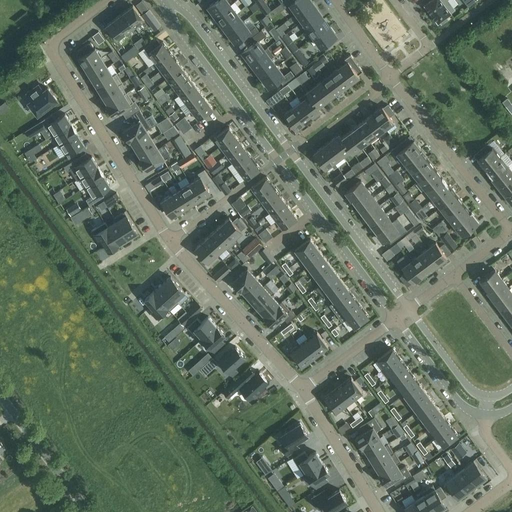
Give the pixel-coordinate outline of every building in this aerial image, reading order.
[(217,16),(216,15),(231,4),(227,0),(216,0),(207,7),(215,17),(217,16)] [(284,0),(281,2),(282,4),(285,7),(287,6),(290,11),(294,16),(313,2),(311,0),(294,0),(295,0),(294,0),(284,0)] [(455,9),(448,0),(431,0),(425,5),(438,22),(440,21),(441,23),(447,19),(446,16),(451,12),(455,9)] [(265,14),(268,12),(271,10),(264,1),(259,6),(260,7),(265,14)] [(249,7),(253,12),(260,7),(259,6),(256,2),(249,7)] [(311,4),(313,2),(294,16),(297,14),(302,21),(316,11),(311,4)] [(133,4),(123,12),(135,27),(145,20),(133,4)] [(216,15),(217,16),(223,23),(237,13),(231,4),(216,15)] [(143,14),(147,19),(150,24),(154,30),(161,25),(157,20),(153,15),(149,9),(143,14)] [(302,21),(308,29),(323,18),(317,10),(316,11),(302,21)] [(123,12),(115,18),(127,34),(135,27),(123,12)] [(222,24),(228,31),(229,32),(243,21),(237,13),(223,23),(222,24)] [(115,18),(105,25),(117,41),(127,34),(115,18)] [(308,29),(314,37),(330,26),(330,25),(328,26),(323,18),(308,29)] [(256,26),(250,30),(243,21),(229,32),(228,31),(227,33),(234,42),(245,34),(249,38),(259,31),(256,26)] [(283,37),(288,33),(281,25),(277,28),(283,37)] [(314,37),(321,47),(337,35),(330,26),(314,37)] [(262,29),(259,31),(249,38),(253,43),(241,52),(249,62),(251,60),(250,60),(265,49),(257,40),(266,34),(262,29)] [(288,33),(283,37),(289,45),(294,41),(288,33)] [(146,42),(142,37),(138,40),(142,45),(146,42)] [(170,51),(163,41),(160,43),(157,38),(144,48),(155,62),(170,51)] [(294,41),(289,45),(295,53),(300,49),(294,41)] [(91,42),(77,50),(81,56),(79,57),(85,67),(101,57),(95,47),(94,48),(91,42)] [(139,51),(135,45),(130,48),(135,54),(139,51)] [(280,50),(286,58),(292,54),(286,46),(282,49),(280,50)] [(265,49),(250,60),(251,60),(257,68),(274,55),(270,51),(268,47),(265,49)] [(309,61),(300,49),(295,53),(304,65),(309,61)] [(170,51),(155,62),(161,70),(176,59),(170,51)] [(348,61),(340,67),(351,82),(359,76),(358,74),(363,71),(350,54),(345,58),(348,61)] [(257,68),(262,76),(261,77),(261,78),(277,65),(271,58),(274,56),(274,55),(257,68)] [(101,57),(85,67),(91,76),(107,66),(101,57)] [(131,65),(136,70),(143,65),(138,59),(131,65)] [(167,79),(182,67),(176,59),(161,70),(167,79)] [(289,63),(294,71),(301,68),(295,59),(289,63)] [(321,59),(313,64),(318,71),(326,66),(321,59)] [(284,75),(277,65),(261,78),(268,87),(279,79),(283,83),(294,75),(291,70),(284,75)] [(307,69),(314,78),(319,74),(312,65),(307,69)] [(107,66),(91,76),(96,85),(113,75),(107,66)] [(173,87),(188,75),(182,67),(167,79),(173,87)] [(340,67),(331,73),(343,88),(351,82),(340,67)] [(123,83),(117,73),(113,75),(96,85),(103,95),(121,84),(123,83)] [(150,78),(146,73),(141,77),(145,82),(150,78)] [(331,73),(323,79),(335,95),(343,88),(331,73)] [(135,74),(131,77),(133,81),(136,84),(140,81),(138,79),(135,74)] [(296,77),(300,83),(301,84),(305,81),(300,74),(296,77)] [(179,95),(194,83),(188,75),(173,87),(179,95)] [(296,86),(300,83),(296,77),(292,80),(296,86)] [(154,83),(150,78),(145,82),(149,87),(154,83)] [(323,79),(315,85),(327,101),(335,95),(323,79)] [(403,79),(399,82),(404,89),(409,86),(403,79)] [(185,103),(201,92),(194,83),(179,95),(185,103)] [(287,97),(294,92),(288,83),(280,89),(287,97)] [(121,84),(103,95),(108,104),(126,92),(121,84)] [(33,89),(27,94),(29,97),(31,100),(28,102),(33,108),(38,114),(47,107),(57,100),(52,93),(48,87),(45,89),(43,91),(41,88),(38,85),(33,89)] [(315,85),(307,92),(321,110),(319,107),(327,101),(315,85)] [(280,89),(272,95),(277,101),(284,95),(280,89)] [(108,104),(107,104),(113,115),(126,107),(131,114),(140,109),(135,101),(134,102),(127,92),(126,92),(108,104)] [(191,111),(207,100),(201,92),(185,103),(191,111)] [(307,92),(299,98),(313,116),(321,110),(307,92),(306,92),(307,92)] [(301,101),(293,107),(305,122),(313,116),(299,98),(301,101)] [(511,104),(507,98),(503,102),(511,113),(511,104)] [(213,108),(207,100),(191,111),(198,120),(213,108)] [(378,110),(374,113),(380,120),(385,128),(394,122),(389,116),(394,112),(388,104),(383,108),(382,106),(378,110)] [(175,111),(171,106),(165,110),(169,115),(175,111)] [(293,107),(284,114),(296,129),(305,122),(293,107)] [(151,127),(140,109),(131,114),(136,122),(123,130),(130,141),(131,140),(130,140),(147,130),(151,127)] [(170,115),(174,120),(178,116),(174,111),(170,115)] [(33,126),(25,131),(27,134),(29,137),(35,133),(41,130),(44,134),(47,138),(50,136),(53,134),(58,131),(65,127),(71,123),(68,118),(65,113),(56,119),(45,126),(43,123),(41,121),(33,126)] [(374,113),(366,119),(377,134),(385,128),(380,120),(374,113)] [(164,119),(161,121),(163,124),(165,127),(168,125),(171,123),(169,120),(167,117),(164,119)] [(181,119),(176,123),(179,128),(183,133),(188,129),(184,124),(181,119)] [(366,119),(358,125),(369,140),(377,134),(366,119)] [(58,131),(53,134),(56,139),(59,143),(68,138),(77,132),(74,127),(72,123),(71,123),(65,127),(58,131)] [(358,125),(349,131),(361,146),(369,140),(358,125)] [(214,138),(219,144),(220,146),(235,135),(235,134),(235,133),(234,134),(233,132),(233,131),(233,132),(229,126),(214,138)] [(152,139),(147,130),(130,140),(131,140),(136,149),(152,139)] [(339,134),(353,153),(361,146),(349,131),(342,137),(339,134)] [(59,143),(53,147),(59,157),(66,154),(66,153),(69,158),(81,151),(77,146),(83,142),(77,132),(68,138),(59,143)] [(172,139),(176,145),(183,140),(180,134),(172,139)] [(339,134),(331,140),(342,155),(350,150),(352,153),(353,153),(339,134)] [(395,142),(389,134),(384,139),(390,147),(395,142)] [(226,155),(242,143),(241,142),(240,142),(239,140),(235,135),(220,146),(226,155)] [(152,139),(136,149),(142,158),(158,148),(152,139)] [(331,140),(323,146),(334,162),(342,155),(331,140)] [(397,153),(405,163),(422,149),(414,140),(404,147),(401,143),(394,147),(398,153),(397,153)] [(484,168),(485,168),(500,155),(493,146),(492,147),(488,142),(478,150),(482,155),(477,159),(484,168)] [(31,148),(34,153),(42,148),(39,143),(31,148)] [(226,155),(232,163),(248,151),(247,150),(245,148),(246,148),(245,148),(242,143),(226,155)] [(200,146),(195,149),(202,158),(206,154),(200,146)] [(323,146),(314,153),(325,168),(334,162),(323,146)] [(158,148),(142,158),(141,158),(143,163),(142,164),(146,170),(164,158),(158,148)] [(380,155),(374,148),(368,152),(373,159),(380,155)] [(421,150),(422,149),(405,163),(412,171),(428,159),(421,150)] [(251,156),(248,151),(232,163),(239,171),(254,159),(253,158),(251,156),(252,156),(251,156)] [(390,161),(385,154),(376,161),(388,176),(392,173),(394,171),(388,162),(390,161)] [(368,155),(363,158),(367,164),(372,161),(368,155)] [(485,168),(490,175),(491,177),(507,165),(500,155),(485,168)] [(71,162),(64,166),(66,169),(67,172),(71,169),(74,174),(77,179),(79,178),(80,177),(89,171),(98,166),(95,161),(92,156),(90,157),(81,163),(77,158),(71,162)] [(206,163),(209,167),(215,163),(217,162),(214,157),(206,163)] [(255,160),(254,159),(239,171),(245,179),(260,168),(256,163),(257,163),(256,162),(255,161),(255,160)] [(428,159),(412,171),(419,180),(435,168),(428,159)] [(365,170),(369,175),(379,168),(375,162),(365,170)] [(214,174),(219,169),(215,163),(209,167),(214,174)] [(359,170),(354,164),(351,167),(355,173),(359,170)] [(491,177),(499,187),(511,176),(511,170),(507,165),(491,177)] [(89,171),(80,177),(83,182),(86,186),(95,180),(104,175),(101,170),(98,166),(89,171)] [(435,168),(419,180),(426,189),(442,177),(435,168)] [(344,175),(347,179),(354,173),(351,169),(344,175)] [(200,198),(211,192),(205,184),(210,180),(204,170),(198,173),(200,176),(190,182),(200,198)] [(171,175),(168,171),(161,175),(163,179),(171,175)] [(334,179),(338,185),(347,179),(344,175),(342,173),(334,179)] [(399,182),(392,173),(388,176),(395,185),(399,182)] [(95,180),(86,186),(89,191),(92,196),(86,199),(88,202),(90,205),(97,201),(104,196),(102,194),(101,191),(105,188),(110,185),(107,180),(104,175),(95,180)] [(164,181),(160,175),(152,180),(153,181),(156,186),(164,181)] [(215,180),(219,186),(224,181),(220,176),(215,180)] [(257,196),(273,185),(272,184),(272,183),(270,182),(271,181),(270,181),(266,176),(251,188),(257,196)] [(391,184),(384,176),(379,180),(385,188),(391,184)] [(511,176),(499,187),(506,196),(511,191),(511,176)] [(442,177),(426,189),(433,198),(449,185),(448,185),(442,177)] [(346,192),(352,200),(367,189),(361,180),(346,192)] [(231,190),(225,181),(219,186),(225,194),(231,190)] [(398,190),(403,186),(400,181),(399,182),(395,185),(398,190)] [(200,198),(190,182),(181,188),(191,204),(200,198)] [(391,184),(385,188),(390,193),(395,189),(391,184)] [(273,185),(257,196),(264,204),(279,193),(275,188),(274,186),(273,185)] [(449,185),(433,198),(440,207),(456,194),(449,185)] [(191,204),(181,188),(172,194),(177,202),(182,210),(191,204)] [(352,200),(358,208),(373,197),(367,189),(352,200)] [(54,194),(59,203),(66,198),(60,190),(54,194)] [(414,199),(408,191),(403,196),(409,203),(414,199)] [(394,203),(402,198),(397,192),(390,198),(394,203)] [(279,193),(264,204),(270,212),(285,201),(281,196),(282,196),(281,196),(280,194),(279,193)] [(172,194),(162,200),(163,201),(160,203),(162,207),(165,211),(167,209),(172,216),(182,210),(177,202),(172,194)] [(456,194),(440,207),(447,216),(463,203),(456,194)] [(114,203),(110,197),(104,200),(108,207),(114,203)] [(358,208),(364,217),(380,205),(373,197),(358,208)] [(422,207),(415,198),(409,203),(416,212),(422,207)] [(232,203),(238,210),(242,207),(237,199),(232,203)] [(398,211),(406,205),(403,200),(395,207),(398,211)] [(285,201),(270,212),(276,221),(291,209),(288,204),(287,204),(286,202),(285,201)] [(82,210),(78,203),(67,209),(71,216),(82,210)] [(463,203),(447,216),(455,225),(471,211),(470,212),(463,203)] [(370,225),(386,213),(380,205),(364,217),(370,225)] [(88,206),(82,210),(71,216),(75,224),(92,213),(88,206)] [(428,216),(422,208),(416,212),(423,221),(428,216)] [(291,209),(276,221),(282,229),(298,218),(294,212),(293,212),(292,211),(292,210),(291,209)] [(419,222),(409,209),(405,212),(415,225),(419,222)] [(119,214),(114,218),(115,219),(116,221),(122,229),(127,238),(132,235),(137,232),(131,222),(126,214),(124,211),(119,214)] [(471,211),(455,225),(462,234),(479,221),(471,211)] [(370,225),(377,233),(392,221),(386,213),(370,225)] [(248,219),(253,225),(257,222),(252,216),(248,219)] [(242,231),(229,217),(220,225),(233,239),(242,231)] [(108,226),(107,226),(113,235),(118,244),(123,241),(127,238),(122,229),(116,221),(112,223),(108,226)] [(253,225),(256,231),(262,226),(258,221),(257,222),(253,225)] [(377,233),(383,241),(398,230),(392,221),(377,233)] [(98,226),(91,230),(94,235),(98,240),(99,239),(101,238),(105,244),(108,250),(113,247),(118,244),(113,235),(107,226),(108,226),(105,222),(98,226)] [(220,225),(212,232),(225,247),(227,249),(235,242),(233,239),(220,225)] [(419,225),(413,229),(416,234),(422,230),(419,225)] [(445,225),(437,231),(440,236),(448,229),(445,225)] [(275,237),(268,228),(259,235),(266,243),(275,237)] [(408,239),(416,233),(413,229),(405,235),(408,239)] [(212,232),(204,240),(217,254),(225,247),(212,232)] [(408,239),(405,235),(401,239),(405,244),(409,241),(408,239)] [(263,245),(256,237),(243,249),(250,256),(263,245)] [(302,258),(317,246),(315,243),(314,243),(310,237),(295,249),(302,258)] [(450,237),(445,241),(451,249),(456,245),(450,237)] [(204,240),(195,247),(208,262),(217,254),(204,240)] [(439,263),(447,257),(435,240),(426,247),(427,248),(439,263)] [(390,248),(395,254),(401,249),(397,243),(390,248)] [(317,246),(302,258),(308,267),(323,255),(319,250),(320,250),(320,249),(319,250),(317,246)] [(264,257),(269,254),(265,248),(260,251),(264,257)] [(439,263),(427,248),(419,254),(431,270),(439,263)] [(411,260),(406,254),(398,260),(414,282),(422,276),(411,260)] [(431,270),(419,254),(411,260),(422,276),(431,270)] [(323,255),(308,267),(315,275),(330,264),(328,261),(328,260),(327,260),(323,255)] [(231,270),(226,264),(213,276),(218,282),(231,270)] [(330,264),(315,275),(321,284),(336,272),(332,267),(333,267),(332,267),(330,264)] [(276,266),(271,270),(276,274),(280,270),(276,266)] [(256,277),(248,268),(232,281),(241,290),(242,290),(256,277)] [(480,281),(486,290),(502,278),(495,269),(480,281)] [(336,272),(321,284),(328,293),(343,281),(341,278),(341,277),(340,278),(336,272)] [(279,277),(284,282),(289,279),(284,273),(279,277)] [(185,292),(171,276),(162,284),(176,300),(185,292)] [(263,285),(256,277),(242,290),(249,298),(263,285)] [(486,290),(493,298),(508,287),(502,278),(486,290)] [(343,281),(328,293),(334,301),(349,290),(345,284),(346,284),(345,284),(343,281)] [(296,288),(291,282),(286,287),(291,293),(296,288)] [(275,292),(266,283),(263,285),(249,298),(258,307),(272,295),(275,292)] [(176,300),(162,284),(154,291),(168,307),(176,300)] [(493,298),(499,307),(511,297),(511,292),(508,287),(493,298)] [(349,290),(334,301),(341,310),(356,298),(352,293),(350,291),(351,291),(350,291),(349,290)] [(145,299),(154,309),(150,313),(155,318),(168,307),(154,291),(145,299)] [(279,303),(272,295),(258,307),(265,316),(279,303)] [(499,307),(511,323),(511,297),(499,307)] [(356,298),(341,310),(347,318),(362,307),(358,302),(359,302),(358,301),(357,300),(357,299),(356,298)] [(290,310),(282,301),(279,303),(265,316),(264,317),(272,326),(283,317),(287,322),(296,315),(291,309),(290,310)] [(362,307),(347,318),(354,327),(369,316),(365,310),(364,310),(363,308),(364,308),(363,308),(362,307)] [(195,314),(190,309),(187,312),(191,317),(195,314)] [(192,322),(187,326),(194,333),(200,340),(208,333),(217,325),(212,321),(208,316),(205,319),(201,322),(199,320),(197,318),(192,322)] [(208,333),(200,340),(204,345),(208,350),(211,347),(213,350),(215,352),(220,348),(225,343),(223,341),(221,339),(223,337),(225,334),(221,330),(217,325),(208,333)] [(170,332),(165,336),(167,338),(169,340),(174,336),(178,332),(174,328),(170,332)] [(317,331),(308,338),(319,353),(320,352),(320,353),(321,352),(320,352),(322,351),(323,351),(328,346),(317,331)] [(299,344),(311,360),(314,357),(319,353),(308,338),(299,344)] [(311,360),(299,344),(290,351),(302,366),(307,362),(308,362),(311,360)] [(219,360),(233,375),(237,371),(233,367),(245,356),(235,346),(219,360)] [(384,368),(399,356),(399,355),(398,355),(397,354),(397,353),(393,347),(377,359),(384,368)] [(403,362),(399,356),(384,368),(391,376),(406,365),(405,364),(404,362),(403,362)] [(197,371),(201,368),(208,362),(203,357),(193,367),(197,371)] [(207,363),(201,368),(203,371),(206,374),(212,369),(218,363),(216,360),(213,357),(207,363)] [(406,365),(391,376),(397,385),(412,374),(412,373),(412,372),(411,372),(410,371),(410,370),(406,365)] [(250,367),(223,391),(223,392),(224,391),(229,396),(228,397),(228,398),(239,388),(240,389),(241,388),(250,398),(249,399),(250,400),(251,399),(255,395),(257,393),(258,394),(258,395),(266,388),(265,388),(264,387),(269,382),(268,382),(259,372),(259,371),(256,373),(255,373),(254,373),(250,368),(250,367)] [(397,385),(404,394),(419,382),(418,381),(417,379),(416,379),(412,374),(397,385)] [(342,384),(354,399),(363,392),(351,377),(345,381),(344,383),(343,382),(343,383),(342,384)] [(410,402),(425,391),(423,388),(424,388),(423,387),(423,388),(419,382),(404,394),(410,402)] [(354,399),(342,384),(337,388),(337,387),(336,388),(333,390),(345,405),(354,399)] [(345,405),(333,390),(330,392),(330,393),(324,397),(336,412),(345,405)] [(417,411),(432,400),(428,394),(425,391),(410,402),(417,411)] [(417,411),(423,420),(438,408),(436,405),(437,405),(436,405),(432,400),(417,411)] [(438,408),(423,420),(430,428),(445,417),(441,412),(441,411),(438,408)] [(376,431),(381,427),(374,417),(364,423),(368,429),(356,437),(362,447),(363,447),(379,436),(376,431)] [(436,437),(451,426),(447,420),(448,420),(447,420),(446,418),(445,417),(430,428),(436,437)] [(345,420),(337,428),(342,433),(350,426),(345,420)] [(304,428),(300,422),(281,434),(286,441),(281,445),(287,455),(299,448),(296,442),(308,435),(304,428)] [(391,428),(393,432),(400,427),(398,424),(391,428)] [(451,426),(436,437),(443,446),(458,435),(454,429),(454,428),(454,429),(452,427),(453,427),(452,426),(452,427),(451,426)] [(385,445),(379,436),(363,447),(368,455),(385,445)] [(411,442),(404,446),(407,450),(414,445),(411,442)] [(454,452),(462,446),(459,442),(451,448),(454,452)] [(393,452),(388,443),(385,445),(368,455),(374,464),(393,452)] [(305,451),(294,458),(303,474),(313,468),(323,462),(316,451),(308,456),(305,451)] [(401,461),(394,451),(393,452),(374,464),(380,473),(396,463),(397,464),(401,461)] [(443,457),(447,462),(452,458),(448,453),(443,457)] [(469,463),(465,466),(471,475),(477,483),(482,480),(486,476),(480,468),(474,460),(469,463)] [(313,468),(303,474),(307,479),(310,484),(313,482),(315,485),(316,488),(322,484),(327,481),(326,478),(324,476),(327,474),(329,472),(326,467),(323,462),(313,468)] [(266,474),(272,469),(267,463),(261,467),(266,474)] [(400,469),(397,464),(396,463),(380,473),(379,474),(385,484),(397,477),(401,482),(411,475),(405,465),(400,469)] [(460,470),(455,474),(461,482),(468,490),(472,487),(477,484),(477,483),(471,475),(465,466),(460,470)] [(450,477),(446,480),(452,489),(459,497),(463,494),(468,490),(461,482),(455,474),(450,477)] [(412,475),(403,481),(407,486),(416,481),(412,475)] [(278,478),(272,482),(278,490),(284,485),(278,478)] [(427,488),(422,491),(424,494),(425,493),(431,502),(436,511),(441,508),(446,505),(444,502),(441,498),(446,496),(443,491),(440,485),(435,488),(433,485),(427,488)] [(340,489),(328,496),(324,490),(313,498),(320,509),(325,505),(329,511),(347,501),(340,489)] [(420,497),(415,500),(418,504),(420,509),(422,511),(435,511),(436,511),(431,502),(425,493),(424,494),(420,497)] [(295,503),(291,496),(285,499),(290,506),(295,503)] [(404,504),(399,507),(402,511),(405,511),(408,510),(409,511),(422,511),(420,509),(418,504),(415,500),(410,503),(405,506),(404,504)]
